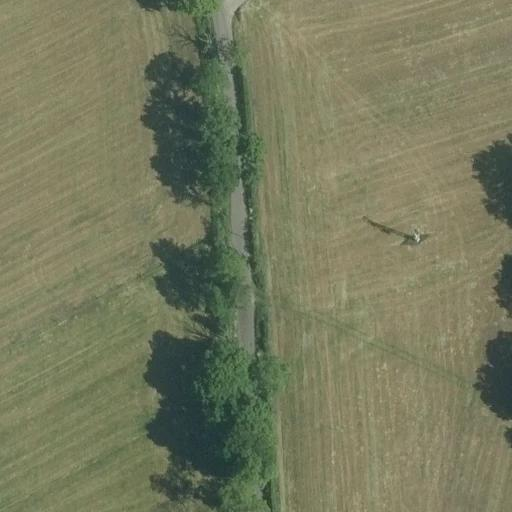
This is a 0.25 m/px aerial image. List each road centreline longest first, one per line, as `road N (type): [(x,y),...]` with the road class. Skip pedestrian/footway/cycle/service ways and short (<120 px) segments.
road 1 (unclassified): [(251,511),(243,296),(217,0)]
road 2 (track): [(243,296),(511,219)]
